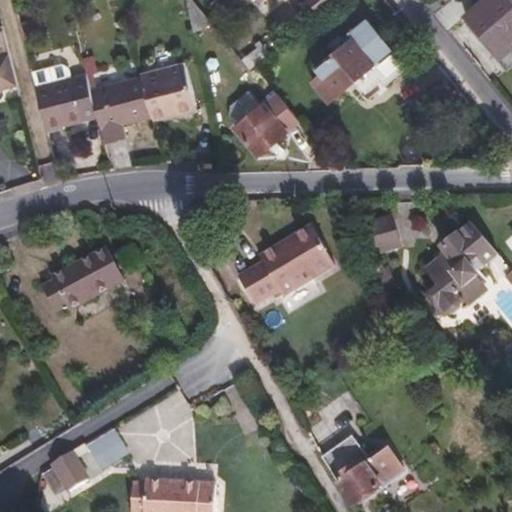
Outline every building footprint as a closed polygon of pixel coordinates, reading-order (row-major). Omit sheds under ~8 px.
[(253,0),(265,14),(281,0),(253,0)] [(347,3),(344,0),(319,0),(307,10),(320,25),(347,3)] [(452,0),(441,0),(426,12),(435,23),(457,6),(452,0)] [(511,5),(507,0),(504,0),(472,26),(504,66),(511,60),(511,5)] [(480,14),(470,2),(436,24),(449,40),(480,14)] [(194,10),(199,43),(217,39),(194,10)] [(341,53),(346,59),(371,38),(367,33),(341,53)] [(393,63),(371,38),(346,59),(320,81),(324,85),(313,95),(332,117),(353,98),(393,63)] [(258,49),(244,60),(250,68),(269,52),(260,41),(255,45),(258,49)] [(408,81),(393,63),(353,98),(369,115),(408,81)] [(188,76),(144,87),(145,91),(155,130),(157,136),(200,125),(188,76)] [(99,77),(88,79),(90,87),(91,93),(102,90),(99,77)] [(63,79),(36,85),(39,100),(72,92),(69,82),(63,79)] [(68,138),(100,130),(94,104),(91,93),(90,87),(72,92),(39,100),(52,146),(68,142),(68,138)] [(155,130),(145,91),(94,104),(100,130),(108,159),(121,156),(120,150),(128,148),(126,138),(155,130)] [(294,132),(275,110),(237,140),(260,169),(298,138),(294,132)] [(392,230),(363,241),(374,268),(402,258),(392,230)] [(477,289),(501,269),(474,236),(444,261),(447,264),(442,268),(445,272),(430,285),(444,302),(451,297),(460,307),(479,292),(477,289)] [(262,269),(266,276),(242,291),(258,317),(275,306),(281,302),(284,307),(286,309),(337,277),(314,238),(262,269)] [(127,282),(108,250),(55,281),(58,286),(47,293),(61,316),(72,310),(74,314),(127,282)] [(281,302),(275,306),(278,311),(284,307),(281,302)] [(479,352),(468,361),(476,370),(487,361),(479,352)] [(103,468),(130,451),(115,427),(88,444),(103,468)] [(90,451),(77,459),(81,466),(94,458),(90,451)] [(355,451),(326,470),(351,511),(365,511),(407,483),(391,462),(373,475),(355,451)] [(77,459),(58,470),(74,497),(92,486),(81,466),(77,459)] [(217,511),(219,492),(149,489),(149,493),(136,493),(135,511),(217,511)]
